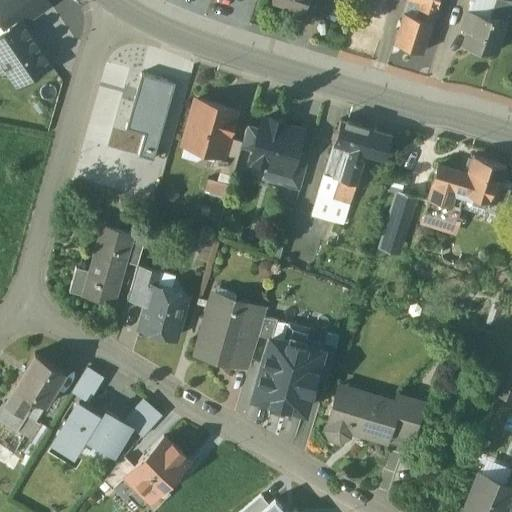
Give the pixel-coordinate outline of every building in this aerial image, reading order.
[(45,0),(4,0),(0,3),(0,25),(5,32),(20,21),(23,25),(50,6),(45,0)] [(307,0),(272,0),(272,2),(304,12),(307,0)] [(420,3),(412,0),(407,0),(403,13),(416,17),(420,3)] [(494,0),(469,0),(466,10),(489,17),(494,0)] [(511,2),(511,1),(506,0),(494,0),(489,17),(505,22),(511,2)] [(436,8),(420,3),(416,17),(431,22),(436,8)] [(489,17),(466,10),(460,28),(467,30),(462,44),(495,55),(505,22),(489,17)] [(416,17),(403,13),(393,43),(421,52),(431,22),(416,17)] [(5,32),(0,35),(0,71),(2,75),(6,72),(17,86),(49,64),(23,25),(20,21),(5,32)] [(138,157),(153,161),(173,93),(164,90),(167,82),(141,75),(125,130),(145,135),(138,157)] [(235,112),(196,100),(183,144),(214,153),(222,156),(228,137),(235,112)] [(283,122),(269,117),(268,121),(261,119),(259,129),(252,152),(249,162),(285,172),(290,173),(296,152),(302,131),(282,125),(283,122)] [(390,135),(340,120),(323,174),(355,184),(364,153),(383,159),(390,135)] [(259,129),(247,126),(242,141),(240,149),(252,152),(259,129)] [(228,137),(222,156),(214,153),(210,169),(233,176),(240,149),(242,141),(228,137)] [(309,156),(296,152),(290,173),(285,172),(281,185),(299,190),(309,156)] [(469,179),(439,169),(427,205),(459,215),(460,212),(465,196),(494,205),(501,184),(505,170),(475,160),(469,179)] [(355,184),(323,174),(311,215),(342,225),(355,184)] [(511,200),(511,190),(511,187),(501,184),(494,205),(465,196),(460,212),(504,223),(511,204),(511,200)] [(417,202),(398,195),(385,233),(404,239),(417,202)] [(239,201),(221,197),(218,208),(237,211),(239,201)] [(459,215),(427,205),(420,226),(452,236),(459,215)] [(131,233),(102,225),(96,244),(101,246),(94,272),(75,266),(68,290),(83,295),(84,294),(111,302),(111,303),(113,303),(125,261),(133,233),(132,232),(131,233)] [(133,233),(125,261),(137,265),(145,236),(133,233)] [(404,239),(385,233),(380,250),(398,257),(404,239)] [(157,271),(137,265),(127,297),(146,303),(151,284),(153,285),(157,271)] [(153,285),(151,284),(146,303),(139,326),(174,336),(186,295),(185,294),(182,289),(175,287),(170,290),(153,285)] [(255,306),(211,293),(195,349),(239,362),(245,340),(255,306)] [(255,306),(245,340),(255,343),(265,309),(255,306)] [(264,316),(258,334),(270,338),(276,320),(264,316)] [(286,342),(270,338),(254,400),(305,413),(313,383),(322,349),(308,345),(312,332),(290,326),(286,342)] [(255,343),(245,340),(239,362),(249,365),(255,343)] [(322,349),(313,383),(326,386),(337,352),(322,349)] [(65,371),(34,353),(14,386),(15,387),(6,402),(21,412),(31,397),(44,405),(65,371)] [(101,375),(86,366),(71,390),(86,399),(101,375)] [(511,379),(510,379),(503,398),(511,402),(511,379)] [(395,403),(339,386),(326,430),(330,439),(339,442),(349,437),(351,432),(386,443),(389,432),(398,404),(395,403)] [(44,405),(31,397),(21,412),(26,415),(35,420),(44,405)] [(423,404),(397,397),(395,403),(398,404),(389,432),(412,439),(423,404)] [(143,398),(124,420),(129,423),(142,435),(161,414),(143,398)] [(6,402),(4,401),(0,407),(0,419),(17,430),(26,415),(21,412),(6,402)] [(95,412),(79,401),(54,442),(71,453),(80,437),(93,416),(95,412)] [(124,420),(107,409),(102,416),(100,420),(89,438),(111,452),(129,423),(124,420)] [(35,420),(26,415),(17,430),(26,435),(30,438),(39,423),(35,420)] [(100,420),(93,416),(80,437),(87,441),(89,438),(100,420)] [(48,427),(39,422),(30,438),(29,439),(37,445),(48,427)] [(26,435),(17,430),(7,449),(13,452),(16,453),(26,435)] [(170,442),(163,435),(138,459),(138,460),(134,464),(122,475),(123,476),(136,490),(140,486),(150,496),(150,497),(162,486),(163,485),(164,485),(176,473),(176,472),(188,460),(181,453),(182,453),(171,441),(170,442)] [(7,449),(0,445),(0,460),(7,464),(13,452),(7,449)] [(125,455),(103,479),(112,488),(123,476),(122,475),(134,464),(125,455)] [(511,488),(507,487),(480,476),(465,511),(504,511),(507,504),(511,492),(511,488)] [(162,486),(150,497),(150,496),(144,502),(153,511),(170,495),(162,486)] [(241,511),(260,511),(268,505),(260,496),(241,511)] [(284,511),(274,500),(268,505),(260,511),(284,511)]
